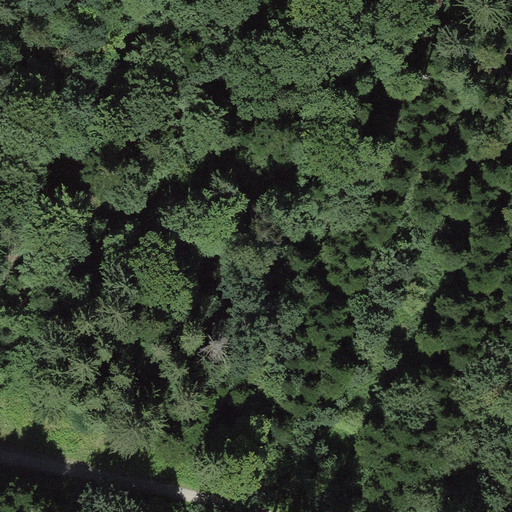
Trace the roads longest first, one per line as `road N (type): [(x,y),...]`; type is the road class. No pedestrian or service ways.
road 1 (track): [(0,282),(168,54),(192,0)]
road 2 (track): [(0,458),(242,511)]
